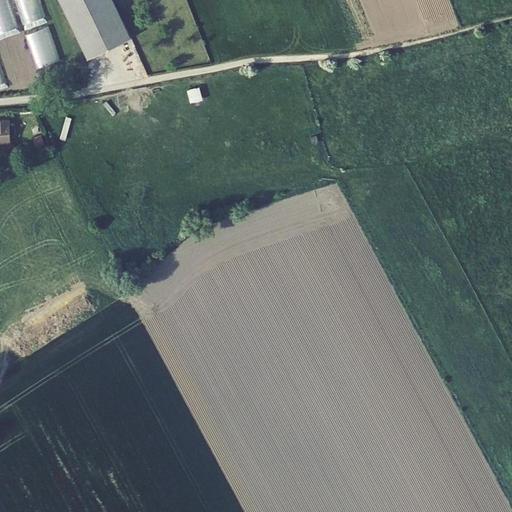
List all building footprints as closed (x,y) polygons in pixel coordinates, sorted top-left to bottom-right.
[(0,0),(0,32),(18,27),(7,0),(0,0)] [(39,0),(14,0),(23,26),(45,20),(39,0)] [(58,0),(86,61),(129,41),(109,0),(58,0)] [(203,100),(200,86),(188,88),(190,102),(203,100)] [(0,144),(9,143),(7,118),(0,118),(0,144)]
